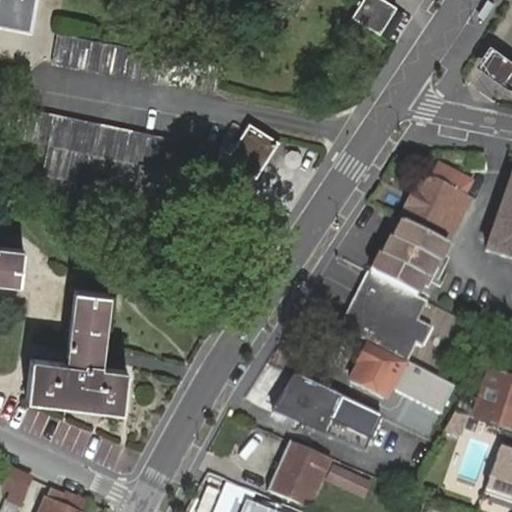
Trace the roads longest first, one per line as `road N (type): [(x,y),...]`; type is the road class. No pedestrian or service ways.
road 1 (secondary): [(142,503),(250,318),(394,102)]
road 2 (residential): [(0,440),(142,503)]
road 3 (secondary): [(394,102),(463,0)]
road 4 (residential): [(511,128),(394,102)]
